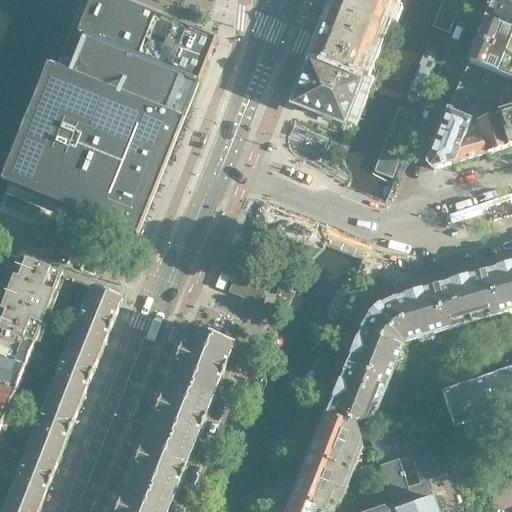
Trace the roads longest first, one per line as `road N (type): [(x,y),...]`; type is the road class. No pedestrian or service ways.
road 1 (residential): [(276,511),(386,236)]
road 2 (residential): [(162,298),(255,333),(186,511)]
road 3 (residential): [(386,236),(479,0)]
road 4 (unclassified): [(78,511),(162,298)]
road 5 (residential): [(0,269),(12,238),(162,298)]
road 6 (residential): [(386,236),(212,170)]
road 7 (unclassified): [(212,170),(284,0)]
road 8 (residential): [(511,177),(430,202),(386,236)]
road 9 (residential): [(386,236),(455,247),(511,234)]
